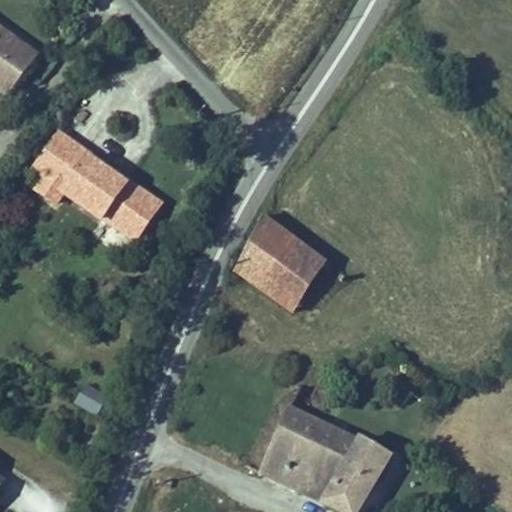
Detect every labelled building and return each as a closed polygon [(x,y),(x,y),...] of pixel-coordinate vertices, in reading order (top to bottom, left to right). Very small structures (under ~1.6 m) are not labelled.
[(38,45),(0,16),(0,77),(9,84),(38,45)] [(140,182),(127,173),(126,175),(90,146),(89,148),(60,124),(37,152),(48,161),(39,173),(56,187),(64,177),(101,207),(102,205),(133,231),(146,216),(145,208),(153,207),(157,201),(156,194),(150,189),(142,191),(136,186),(140,182)] [(299,245),(263,220),(235,277),(262,297),(299,245)] [(329,267),(299,245),(262,297),(294,320),(329,267)] [(84,383),(75,404),(98,415),(108,394),(84,383)] [(365,511),(395,463),(359,445),(289,410),(258,478),(322,509),(320,511),(321,511),(365,511)]
